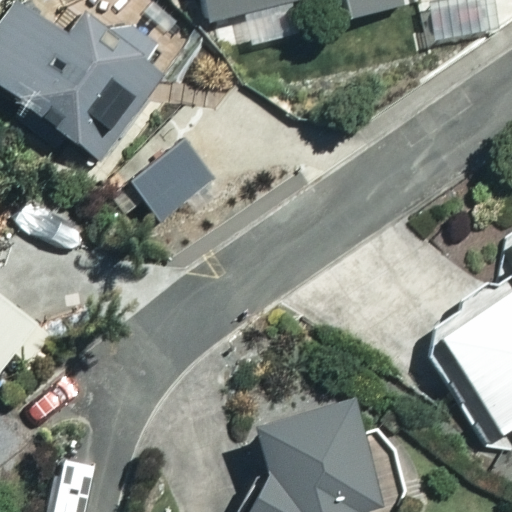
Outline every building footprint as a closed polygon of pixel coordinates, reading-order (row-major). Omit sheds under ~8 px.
[(55,30),(13,0),(6,0),(0,8),(0,88),(96,159),(165,65),(77,1),(55,30)] [(199,0),(204,19),(285,0),(328,0),(333,20),(398,5),(396,0),(199,0)] [(209,181),(172,132),(120,173),(157,221),(209,181)] [(511,234),(499,243),(511,262),(511,280),(415,344),(453,403),(470,392),(496,431),(511,421),(511,234)] [(0,357),(30,319),(0,296),(0,357)] [(369,494),(342,394),(250,418),(261,462),(233,511),(354,511),(351,499),(369,494)]
